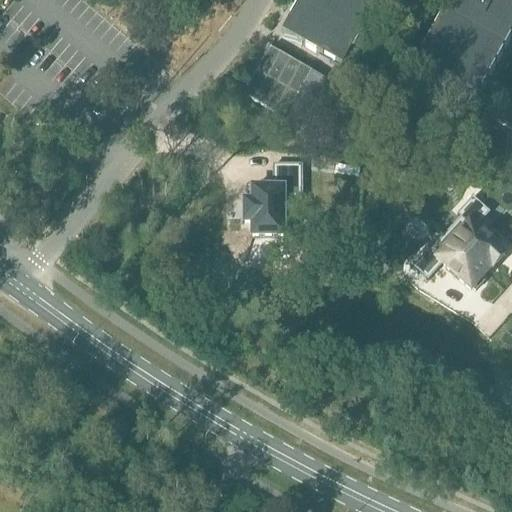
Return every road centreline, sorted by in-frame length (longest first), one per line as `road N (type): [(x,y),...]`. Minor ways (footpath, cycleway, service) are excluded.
road 1 (primary): [(383,511),(257,451),(18,287)]
road 2 (residential): [(18,287),(236,38),(259,0)]
